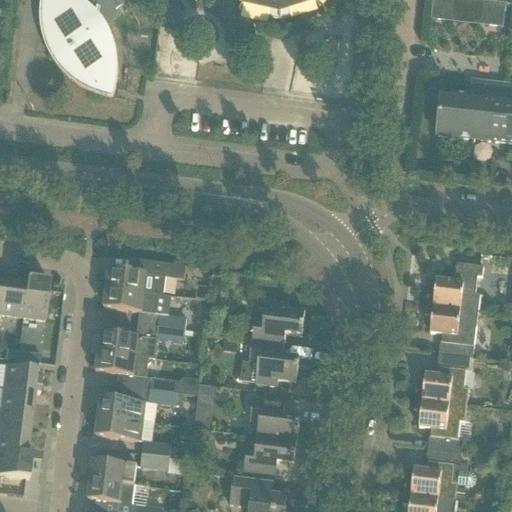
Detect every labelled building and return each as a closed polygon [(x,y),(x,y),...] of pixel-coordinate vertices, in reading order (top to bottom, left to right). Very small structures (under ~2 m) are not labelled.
[(58,0),(41,0),(41,1),(40,6),(40,11),(40,16),(40,21),(40,25),(41,33),(43,41),(46,49),(49,56),(53,63),(58,69),(63,75),(69,81),(76,86),(82,90),(90,94),(97,96),(105,98),(113,100),(115,94),(116,89),(117,83),(118,78),(118,72),(117,66),(117,60),(110,61),(108,53),(106,46),(103,39),(99,32),(95,25),(90,20),(84,14),(78,10),(72,6),(65,2),(58,0)] [(235,0),(242,6),(239,13),(240,13),(243,7),(264,11),(262,18),(279,22),(281,22),(281,21),(297,16),(295,10),(315,3),(319,10),(320,9),(316,3),(318,0),(235,0)] [(433,21),(449,23),(452,2),(435,1),(433,21)] [(487,6),(485,26),(501,28),(503,8),(487,6)] [(181,33),(185,14),(167,11),(164,30),(181,33)] [(511,147),(511,89),(474,86),(473,101),(444,98),(439,140),(511,147)] [(184,283),(186,270),(138,264),(136,276),(108,272),(106,292),(156,298),(163,299),(166,281),(184,283)] [(477,280),(482,281),(483,270),(457,267),(455,279),(458,279),(458,285),(436,283),(434,300),(427,299),(426,308),(478,315),(480,298),(475,297),(477,280)] [(212,273),(211,286),(230,288),(232,275),(212,273)] [(22,322),(28,283),(26,282),(25,290),(4,287),(0,319),(22,322)] [(49,285),(28,283),(22,322),(44,324),(49,285)] [(139,316),(154,318),(156,298),(106,292),(103,312),(139,316)] [(288,307),(281,306),(266,304),(264,325),(254,323),(252,344),(284,348),(285,337),(302,339),(305,315),(287,313),(288,307)] [(473,362),(478,315),(426,308),(425,318),(432,319),(430,336),(443,337),(440,358),(473,362)] [(184,334),(186,322),(159,318),(158,331),(184,334)] [(148,362),(154,363),(158,331),(138,328),(136,340),(100,336),(98,355),(148,362)] [(299,362),(282,360),(284,348),(252,344),(249,365),(258,366),(256,387),(258,387),(278,390),(278,384),(296,386),(299,362)] [(16,364),(17,355),(5,354),(4,363),(16,364)] [(40,358),(21,356),(17,355),(16,364),(39,367),(40,358)] [(146,382),(148,362),(98,355),(95,375),(146,382)] [(466,375),(471,376),(473,362),(440,358),(438,379),(425,378),(423,394),(416,393),(415,403),(467,409),(469,392),(464,391),(466,375)] [(42,374),(5,369),(3,391),(39,395),(42,374)] [(177,397),(179,386),(151,382),(150,394),(177,397)] [(200,388),(198,409),(212,411),(214,389),(200,388)] [(39,397),(39,395),(3,391),(0,411),(0,412),(31,417),(34,396),(39,397)] [(176,409),(177,397),(150,394),(148,406),(176,409)] [(142,425),(145,406),(100,400),(98,420),(142,425)] [(300,421),(283,419),(285,407),(265,404),(253,403),(250,424),(259,426),(257,439),(297,444),(300,421)] [(465,426),(467,409),(415,403),(414,413),(421,414),(419,430),(431,432),(429,452),(461,456),(463,443),(458,443),(460,426),(465,426)] [(0,434),(29,438),(31,417),(0,412),(0,434)] [(140,445),(142,425),(98,420),(95,440),(140,445)] [(26,459),(29,438),(0,434),(0,456),(31,460),(31,459),(26,459)] [(294,467),(297,444),(257,439),(256,453),(246,452),(244,474),(276,478),(277,465),(294,467)] [(169,461),(171,449),(143,446),(142,457),(169,461)] [(477,485),(477,481),(475,478),(472,476),(468,476),(468,469),(460,468),(461,456),(429,452),(427,474),(414,472),(412,489),(405,488),(404,497),(456,504),(458,489),(466,490),(473,490),(475,488),(477,485)] [(0,479),(28,483),(31,460),(0,456),(0,479)] [(168,473),(169,461),(142,457),(140,470),(168,473)] [(134,489),(137,469),(92,464),(90,483),(134,489)] [(285,511),(287,501),(272,499),(274,486),(254,483),(234,480),(230,508),(250,511),(249,511),(285,511)] [(132,509),(134,489),(90,483),(87,503),(115,507),(132,509)] [(454,511),(456,504),(404,497),(402,507),(410,508),(409,511),(454,511)]
